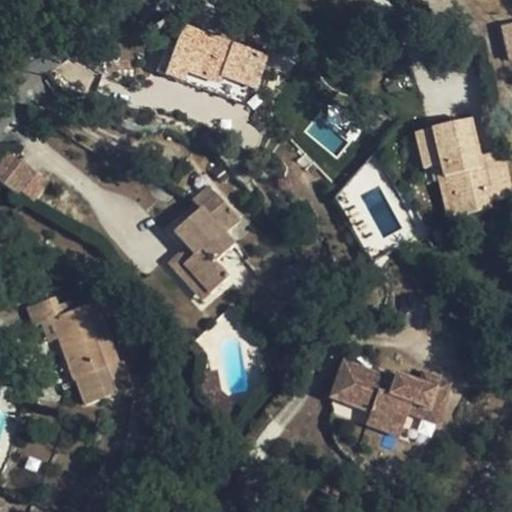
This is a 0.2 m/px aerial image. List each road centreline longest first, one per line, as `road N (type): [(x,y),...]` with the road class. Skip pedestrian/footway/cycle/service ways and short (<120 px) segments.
road 1 (residential): [(141,0),(26,68),(0,116)]
road 2 (residential): [(258,511),(254,477),(313,409)]
